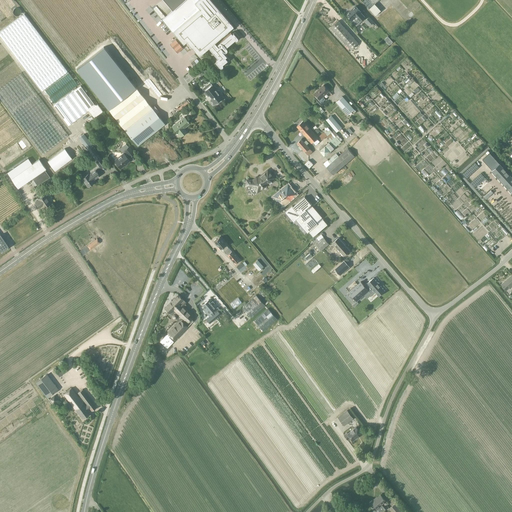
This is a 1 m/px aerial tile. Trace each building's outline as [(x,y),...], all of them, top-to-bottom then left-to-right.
[(163,0),(172,10),(173,10),(182,21),(181,22),(182,23),(172,31),(183,43),(186,41),(187,41),(193,48),(199,55),(205,50),(208,47),(209,48),(217,58),(215,60),(217,61),(214,63),(218,67),(219,67),(220,67),(221,67),(222,66),(222,65),(222,64),(228,59),(221,50),(221,49),(223,51),(224,52),(225,52),(226,51),(227,50),(226,48),(225,47),(234,40),(235,40),(236,40),(237,39),(237,38),(237,37),(238,37),(234,32),(232,34),(231,32),(216,45),(214,42),(216,41),(226,32),(233,26),(210,0),(196,0),(194,2),(191,0),(163,0)] [(378,0),(363,0),(363,1),(369,8),(378,0)] [(355,6),(347,14),(354,22),(358,18),(361,21),(365,17),(361,12),(355,6)] [(21,12),(21,11),(21,10),(20,8),(19,8),(18,7),(16,7),(14,7),(13,8),(12,10),(12,11),(12,12),(12,14),(13,15),(14,16),(16,17),(18,16),(20,15),(21,14),(21,13),(21,12)] [(0,36),(42,92),(68,72),(24,14),(0,32),(0,36)] [(351,49),(359,43),(338,20),(331,27),(351,49)] [(104,47),(76,69),(137,146),(165,124),(104,47)] [(204,64),(199,68),(203,73),(208,69),(204,64)] [(0,87),(0,98),(42,155),(68,135),(21,72),(0,87)] [(214,103),(221,97),(222,98),(219,94),(220,94),(221,92),(219,90),(218,90),(217,91),(212,85),(212,86),(205,92),(204,91),(214,104),(214,103)] [(326,99),(323,96),(330,91),(324,85),(315,93),(321,99),(320,100),(322,102),(326,99)] [(80,86),(54,106),(68,125),(88,111),(89,112),(89,111),(94,118),(103,112),(98,105),(97,104),(96,105),(94,105),(80,86)] [(343,96),(337,101),(349,114),(355,108),(343,96)] [(338,131),(343,127),(332,115),(328,119),(338,131)] [(181,136),(186,132),(183,128),(185,127),(190,124),(188,121),(189,121),(188,120),(187,120),(184,117),(172,127),(177,133),(178,133),(181,136)] [(303,120),(297,126),(311,143),(312,142),(318,148),(322,144),(317,138),(318,137),(303,120)] [(88,150),(93,147),(84,134),(79,138),(88,150)] [(307,145),(308,143),(306,141),(304,142),(301,139),(297,143),(300,146),(298,147),(301,150),(302,149),(308,155),(312,151),(307,145)] [(121,151),(123,154),(115,161),(120,168),(124,165),(124,164),(126,163),(129,160),(127,157),(129,156),(130,157),(134,153),(129,147),(128,147),(126,144),(122,147),(124,149),(121,151)] [(327,167),(333,175),(355,156),(348,148),(335,160),(333,158),(331,160),(332,162),(327,167)] [(48,161),(55,171),(72,159),(65,149),(48,161)] [(36,154),(11,171),(14,176),(11,178),(18,188),(33,178),(37,185),(49,177),(44,170),(46,169),(39,159),(36,154)] [(105,163),(101,158),(96,161),(100,167),(105,163)] [(511,177),(497,162),(490,168),(507,187),(507,190),(508,191),(510,192),(511,190),(511,177)] [(93,179),(99,175),(96,170),(90,174),(89,173),(82,178),(88,186),(94,181),(93,179)] [(267,170),(259,178),(256,177),(252,181),(247,180),(246,185),(252,186),(257,192),(274,177),(267,170)] [(274,197),(282,206),(296,194),(288,185),(274,197)] [(38,199),(38,200),(35,202),(39,208),(42,205),(44,209),(48,206),(50,205),(51,204),(44,194),(38,199)] [(287,212),(294,221),(298,218),(309,232),(311,230),(315,234),(326,224),(322,220),(320,221),(319,220),(321,218),(311,207),(309,208),(308,207),(311,204),(310,202),(309,202),(305,197),(287,212)] [(0,249),(1,251),(8,246),(0,234),(0,249)] [(227,255),(232,251),(228,247),(226,244),(219,237),(217,239),(216,239),(215,240),(215,241),(214,241),(220,249),(222,248),(227,255)] [(328,242),(324,237),(316,244),(320,248),(328,242)] [(350,250),(339,237),(333,243),(344,256),(350,250)] [(90,250),(98,244),(100,242),(97,238),(87,246),(90,250)] [(239,260),(232,251),(227,255),(235,264),(239,260)] [(253,264),(259,271),(263,267),(257,260),(253,264)] [(335,269),(340,275),(349,267),(344,261),(335,269)] [(511,285),(511,275),(501,284),(506,290),(511,285)] [(361,282),(349,292),(357,301),(368,291),(369,292),(370,293),(373,290),(379,296),(385,291),(373,278),(367,283),(368,284),(365,286),(361,282)] [(161,342),(169,348),(175,341),(170,337),(172,335),(176,339),(188,326),(193,320),(191,318),(194,315),(183,305),(186,301),(177,294),(165,308),(172,315),(172,317),(174,319),(177,318),(178,319),(178,321),(179,322),(169,333),(168,335),(161,342)] [(256,297),(243,308),(251,317),(264,306),(256,297)] [(221,314),(214,305),(208,300),(202,305),(205,308),(204,309),(210,316),(207,319),(210,323),(221,314)] [(240,333),(227,344),(235,353),(248,342),(240,333)] [(195,344),(188,336),(186,339),(192,346),(195,344)] [(60,376),(67,370),(64,367),(57,372),(60,376)] [(46,374),(36,382),(47,397),(58,389),(46,374)] [(96,407),(82,389),(78,393),(86,404),(85,405),(71,388),(64,393),(83,419),(90,413),(88,410),(90,408),(92,411),(96,407)] [(347,410),(338,417),(344,425),(353,418),(347,410)] [(348,439),(350,437),(353,440),(357,437),(356,437),(361,433),(361,434),(356,427),(348,433),(347,432),(345,434),(348,439)] [(385,509),(381,504),(385,500),(380,494),(376,498),(374,500),(374,499),(369,503),(375,509),(372,511),(379,511),(381,511),(382,511),(385,509)] [(403,511),(395,503),(392,505),(389,508),(392,511),(403,511)]
